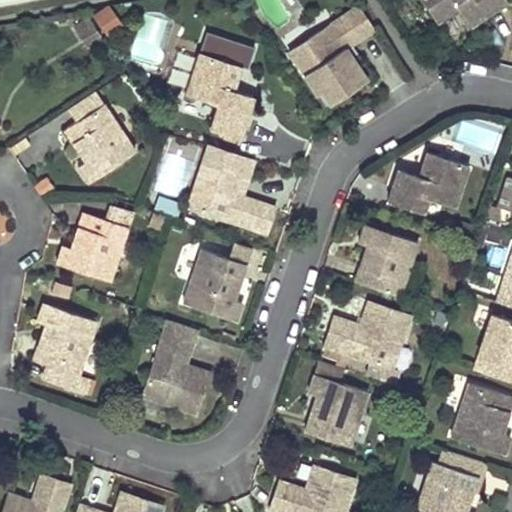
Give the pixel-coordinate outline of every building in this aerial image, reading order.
[(423,0),(439,22),(460,8),(471,24),(504,2),(502,0),(423,0)] [(110,2),(91,10),(101,33),(120,25),(110,2)] [(346,47),(370,31),(355,9),(291,52),(318,93),(322,89),(331,102),(367,77),(346,47)] [(94,24),(81,33),(95,53),(107,45),(94,24)] [(240,138),(254,95),(233,88),(241,65),(201,51),(187,92),(219,103),(210,128),(240,138)] [(68,109),(75,121),(102,104),(94,91),(68,109)] [(75,166),(86,181),(132,151),(102,104),(75,121),(63,129),(83,160),(75,166)] [(271,204),(232,192),(236,182),(240,183),(248,157),(209,144),(205,158),(200,157),(185,204),(262,230),(271,204)] [(423,150),(415,174),(395,167),(384,199),(417,210),(422,195),(449,204),(462,163),(423,150)] [(108,200),(104,212),(128,222),(133,210),(108,200)] [(78,209),(67,243),(58,240),(52,259),(105,276),(122,223),(78,209)] [(0,232),(10,224),(0,210),(0,232)] [(341,255),(335,273),(395,292),(414,239),(362,222),(350,258),(341,255)] [(247,263),(253,247),(235,240),(229,257),(247,263)] [(511,244),(511,245),(494,299),(511,304),(511,244)] [(236,299),(247,263),(229,257),(203,248),(185,302),(238,319),(244,302),(236,299)] [(356,322),(331,314),(321,343),(323,344),(320,352),(335,357),(333,362),(390,381),(395,368),(388,366),(406,313),(363,299),(356,322)] [(43,322),(33,357),(45,361),(41,376),(67,384),(71,370),(75,371),(91,318),(39,302),(34,319),(43,322)] [(511,320),(489,313),(471,366),(511,379),(511,320)] [(165,319),(140,395),(193,412),(207,369),(184,362),(195,328),(165,319)] [(303,427),(347,441),(364,388),(312,371),(306,389),(315,392),(303,427)] [(499,429),(511,394),(467,379),(449,433),(501,450),(508,432),(499,429)] [(470,511),(471,511),(461,507),(473,473),(430,458),(412,511),(415,511),(470,511)] [(340,511),(352,475),(310,461),(303,485),(276,476),(266,506),(285,511),(340,511)] [(37,470),(29,496),(7,489),(0,509),(0,511),(57,511),(68,481),(37,470)] [(116,490),(108,511),(107,511),(77,502),(73,511),(155,511),(159,504),(116,490)]
